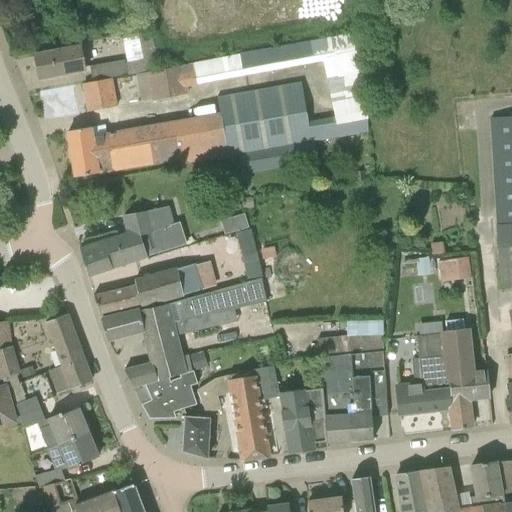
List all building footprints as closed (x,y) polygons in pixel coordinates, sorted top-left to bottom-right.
[(82,46),(35,55),(39,78),(86,70),(82,46)] [(90,81),(125,75),(123,64),(122,59),(88,65),(90,81)] [(81,83),(87,111),(118,106),(112,78),(81,83)] [(68,132),(75,177),(100,173),(100,174),(179,160),(180,165),(227,157),(311,142),(308,121),(301,80),(216,95),(220,113),(106,132),(105,125),(68,132)] [(511,116),(489,118),(496,225),(500,288),(511,286),(511,116)] [(318,161),(315,143),(297,146),(300,164),(318,161)] [(252,196),(242,196),(242,209),(252,209),(252,196)] [(126,234),(79,248),(87,276),(147,256),(159,252),(154,232),(154,230),(169,226),(169,225),(172,224),(168,206),(149,211),(122,215),(126,234)] [(226,229),(250,225),(248,212),(224,216),(226,229)] [(431,255),(445,253),(443,241),(431,243),(431,255)] [(257,256),(254,244),(240,248),(244,261),(257,256)] [(272,247),(259,249),(260,259),(274,257),(272,247)] [(438,261),(441,281),(471,278),(468,257),(438,261)] [(427,258),(415,259),(416,275),(429,274),(427,258)] [(403,261),(405,269),(415,267),(414,260),(403,261)] [(134,278),(136,285),(93,296),(100,317),(142,306),(183,297),(183,294),(201,289),(194,264),(194,263),(177,268),(176,267),(134,278)] [(107,340),(142,331),(150,364),(124,370),(134,388),(143,385),(194,370),(190,355),(190,354),(182,356),(174,322),(169,302),(125,313),(101,320),(107,340)] [(56,394),(90,382),(91,381),(66,315),(46,322),(62,365),(49,370),(56,394)] [(7,321),(0,321),(0,370),(2,379),(16,375),(20,374),(18,369),(10,347),(7,321)] [(443,344),(445,354),(447,375),(450,407),(453,431),(471,428),(467,398),(490,395),(486,370),(471,372),(467,341),(466,331),(442,334),(443,344)] [(320,357),(383,351),(382,333),(348,335),(348,334),(318,337),(320,357)] [(323,392),(327,441),(328,443),(374,439),(372,416),(387,415),(385,376),(383,351),(320,357),(323,392)] [(206,366),(202,352),(190,355),(194,370),(206,366)] [(399,414),(450,407),(447,375),(445,354),(417,358),(420,383),(395,386),(399,414)] [(243,461),(268,457),(258,401),(280,397),(279,393),(274,365),(215,378),(198,389),(208,412),(221,409),(217,396),(232,392),(243,461)] [(34,374),(31,366),(20,370),(23,378),(34,374)] [(149,399),(140,402),(141,404),(149,418),(176,418),(174,411),(197,404),(190,385),(198,383),(194,370),(143,385),(149,399)] [(2,379),(5,387),(6,387),(7,389),(10,388),(19,385),(19,383),(16,375),(2,379)] [(134,388),(140,402),(149,399),(143,385),(134,388)] [(6,387),(5,387),(0,388),(0,426),(15,422),(7,389),(6,387)] [(285,429),(288,453),(315,450),(313,437),(325,435),(326,441),(327,441),(323,392),(306,394),(306,389),(279,393),(280,397),(282,411),(281,411),(281,418),(283,418),(283,422),(282,422),(283,429),(285,429)] [(34,397),(24,401),(15,405),(20,417),(18,417),(19,419),(40,411),(34,397)] [(44,420),(40,411),(19,419),(23,429),(37,423),(39,429),(38,429),(46,449),(88,433),(79,408),(62,414),(61,412),(46,418),(46,419),(44,420)] [(184,415),(182,451),(207,458),(209,416),(184,415)] [(39,490),(40,489),(64,480),(60,470),(66,467),(67,469),(98,458),(88,433),(46,449),(54,470),(34,477),(39,490)] [(511,471),(510,461),(497,462),(502,495),(511,493),(511,471)] [(497,462),(471,466),(477,496),(456,500),(459,511),(457,511),(504,511),(503,503),(502,495),(497,462)] [(449,466),(421,470),(429,511),(457,511),(459,511),(456,500),(449,466)] [(426,511),(418,471),(393,474),(399,511),(426,511)] [(375,511),(370,477),(351,480),(355,511),(375,511)] [(40,489),(47,509),(70,501),(74,511),(130,511),(142,508),(133,485),(78,505),(68,479),(64,480),(40,489)] [(343,511),(341,497),(307,501),(308,511),(343,511)] [(143,511),(142,508),(130,511),(74,511),(70,501),(47,509),(48,511),(143,511)] [(511,511),(511,501),(503,503),(504,511),(511,511)]
